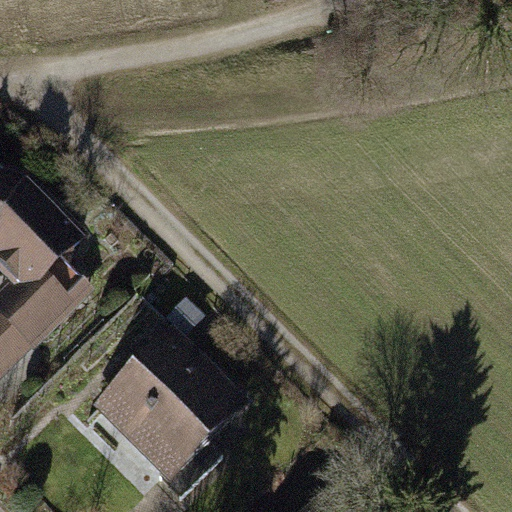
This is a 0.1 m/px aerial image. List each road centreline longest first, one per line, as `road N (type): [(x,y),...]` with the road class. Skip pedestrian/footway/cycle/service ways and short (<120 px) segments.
road 1 (track): [(2,72),(448,511)]
road 2 (track): [(2,72),(265,27),(346,0)]
